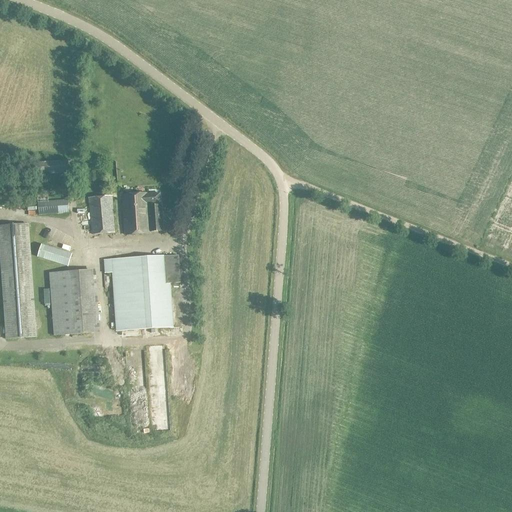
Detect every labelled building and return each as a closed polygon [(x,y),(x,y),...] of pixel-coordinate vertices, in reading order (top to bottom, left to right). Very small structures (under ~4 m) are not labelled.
[(65,161),(38,162),(39,174),(66,173),(65,161)] [(112,190),(90,192),(92,235),(115,233),(112,190)] [(159,194),(123,196),(126,235),(150,233),(150,232),(163,231),(161,202),(160,202),(159,194)] [(68,200),(38,202),(39,214),(69,212),(68,200)] [(29,224),(0,226),(0,257),(6,340),(37,338),(29,224)] [(42,245),(39,257),(67,266),(71,254),(42,245)] [(171,284),(180,283),(179,256),(104,261),(105,274),(112,273),(116,332),(174,328),(171,284)] [(96,270),(49,274),(54,337),(100,333),(96,270)]
